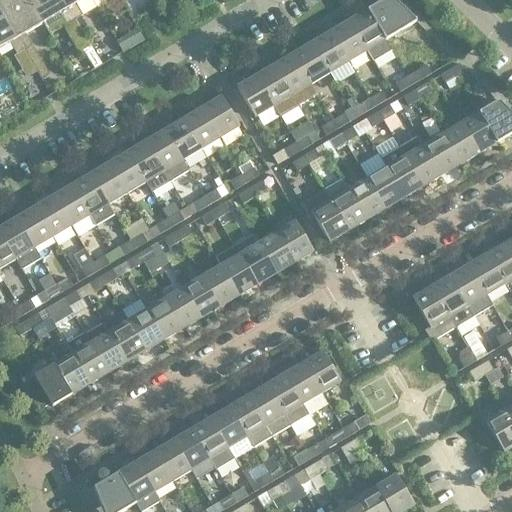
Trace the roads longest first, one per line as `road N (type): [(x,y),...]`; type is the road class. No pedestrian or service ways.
road 1 (residential): [(511,187),(27,475),(42,511)]
road 2 (residential): [(0,162),(272,0)]
